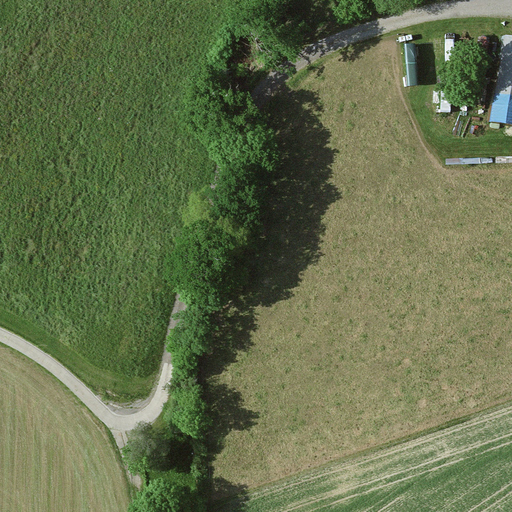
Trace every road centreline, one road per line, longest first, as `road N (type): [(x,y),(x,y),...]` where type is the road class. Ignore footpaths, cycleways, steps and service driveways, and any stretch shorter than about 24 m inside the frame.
road 1 (track): [(511,2),(415,16),(335,40),(260,93),(236,131),(205,216),(159,399),(145,419),(115,424)]
road 2 (track): [(115,424),(46,361),(0,335)]
